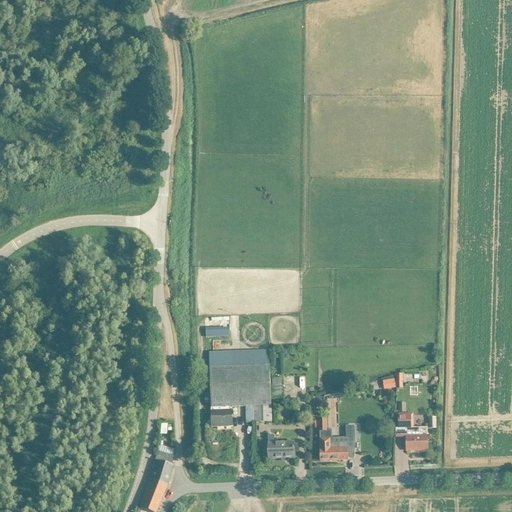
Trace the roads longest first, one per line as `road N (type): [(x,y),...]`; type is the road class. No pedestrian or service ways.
road 1 (unclassified): [(179,487),(511,476)]
road 2 (unclassified): [(159,222),(166,138),(142,0)]
road 3 (unclassified): [(127,511),(146,461),(158,304)]
road 4 (unclassified): [(179,487),(173,362),(158,304)]
road 5 (unclassified): [(0,257),(55,225),(159,222)]
